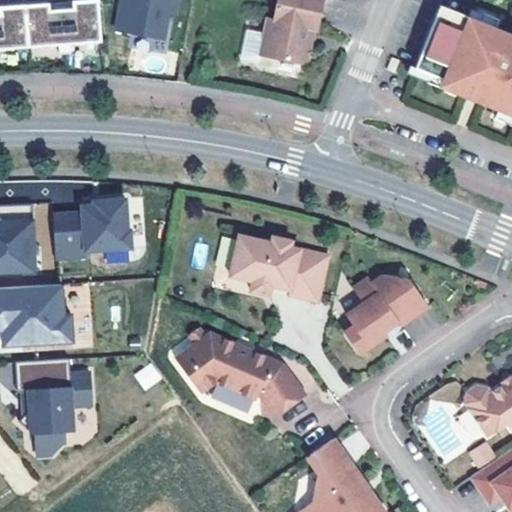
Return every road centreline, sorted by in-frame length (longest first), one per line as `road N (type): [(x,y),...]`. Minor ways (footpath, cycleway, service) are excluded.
road 1 (tertiary): [(325,169),(190,140),(0,130)]
road 2 (residential): [(511,310),(492,314),(401,376),(382,402),(388,439),(441,511)]
road 3 (tertiary): [(511,239),(325,169)]
road 4 (residential): [(390,0),(325,169)]
